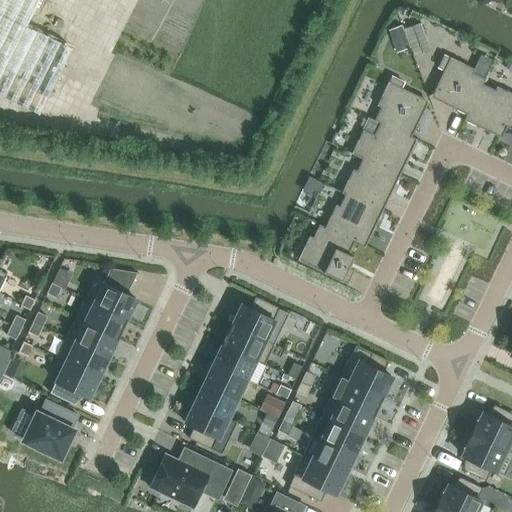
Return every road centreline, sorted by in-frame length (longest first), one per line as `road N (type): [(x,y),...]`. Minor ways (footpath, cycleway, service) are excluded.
road 1 (residential): [(511,188),(444,161),(367,322)]
road 2 (residential): [(212,260),(109,452)]
road 3 (residential): [(0,228),(212,260)]
road 4 (residential): [(212,260),(248,265),(367,322)]
road 5 (residential): [(454,363),(384,511)]
road 6 (residential): [(511,251),(454,363)]
